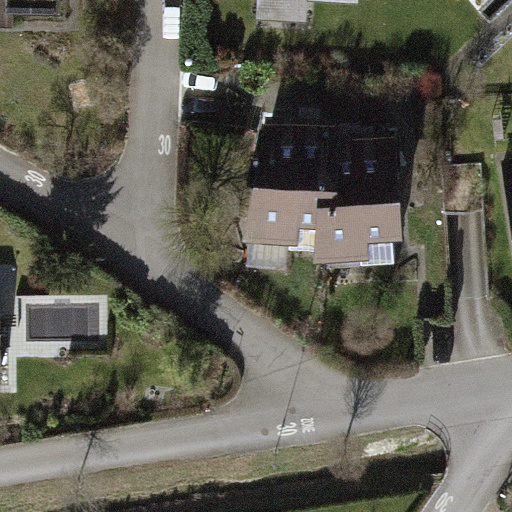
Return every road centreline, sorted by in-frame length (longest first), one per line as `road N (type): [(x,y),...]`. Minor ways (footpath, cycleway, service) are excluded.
road 1 (residential): [(0,469),(345,412)]
road 2 (residential): [(137,255),(345,412)]
road 3 (residential): [(137,255),(153,151),(161,0)]
road 4 (residential): [(345,412),(511,385)]
road 5 (residential): [(0,175),(137,255)]
road 6 (residential): [(511,390),(508,421),(454,511)]
